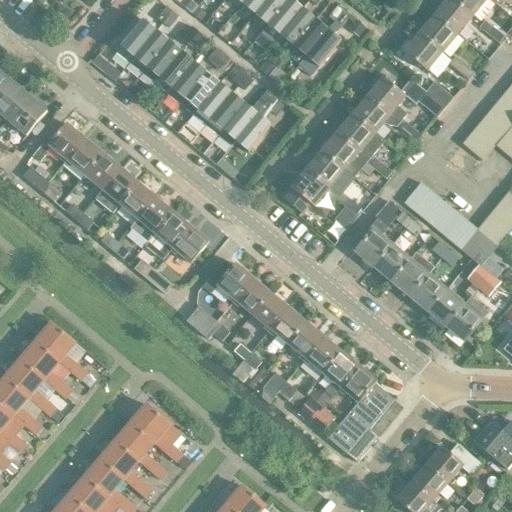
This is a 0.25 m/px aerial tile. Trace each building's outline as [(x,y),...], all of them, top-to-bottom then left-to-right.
[(256,16),(268,0),(247,0),(243,6),(256,16)] [(268,26),(290,0),(268,0),(256,16),(268,26)] [(274,45),(304,9),(292,0),(290,0),(268,26),(261,35),(274,45)] [(459,36),(474,17),(453,0),(449,0),(436,17),(459,36)] [(453,0),(474,17),(488,0),(453,0)] [(310,14),(313,11),(306,6),(304,9),(281,37),(294,47),(317,20),(310,14)] [(163,24),(173,12),(167,7),(158,19),(163,24)] [(336,23),(345,11),(340,7),(330,18),(336,23)] [(342,40),(335,35),(351,16),(345,11),(336,23),(330,30),(307,58),(306,57),(299,67),(313,77),(342,40)] [(173,12),(163,24),(170,29),(180,18),(173,12)] [(444,54),(459,36),(436,17),(421,35),(444,54)] [(130,64),(157,31),(144,20),(117,53),(130,64)] [(294,47),(306,57),(307,58),(330,30),(317,20),(294,47)] [(486,22),(480,28),(490,36),(495,30),(486,22)] [(189,45),(199,33),(192,28),(183,40),(189,45)] [(497,29),(491,36),(500,44),(506,36),(497,29)] [(143,75),(171,42),(157,31),(130,64),(143,75)] [(199,33),(189,45),(196,50),(205,38),(199,33)] [(407,53),(403,58),(410,64),(414,60),(429,72),(444,54),(421,35),(406,53),(407,53)] [(251,47),(238,37),(231,46),(244,56),(251,47)] [(156,85),(183,52),(171,42),(143,75),(156,85)] [(214,66),(224,54),(218,49),(208,61),(214,66)] [(169,96),(196,63),(183,52),(156,85),(169,96)] [(224,54),(214,66),(220,70),(230,59),(224,54)] [(456,58),(450,65),(460,73),(465,66),(456,58)] [(181,106),(208,73),(196,63),(169,96),(181,106)] [(465,66),(460,73),(469,80),(469,81),(475,74),(465,66)] [(240,87),(250,75),(244,70),(233,81),(240,87)] [(194,117),(221,84),(208,73),(181,106),(194,117)] [(250,75),(240,87),(245,92),(255,80),(250,75)] [(385,78),(368,98),(392,116),(401,124),(403,121),(407,115),(399,108),(408,97),(401,92),(393,85),(395,83),(387,76),(385,79),(385,78)] [(0,114),(7,120),(28,95),(8,79),(0,88),(0,114)] [(411,79),(401,92),(408,97),(417,105),(420,102),(439,118),(447,108),(428,92),(411,79)] [(206,127),(234,94),(221,84),(194,117),(206,127)] [(428,92),(447,108),(454,100),(435,84),(428,92)] [(511,106),(511,91),(510,89),(502,98),(511,106)] [(265,108),(275,96),(268,91),(259,103),(265,108)] [(219,138),(247,105),(234,94),(206,127),(219,138)] [(28,95),(7,120),(27,137),(48,112),(28,95)] [(275,96),(265,108),(271,113),(281,101),(275,96)] [(368,98),(354,115),(377,134),(384,125),(397,128),(401,124),(392,116),(368,98)] [(511,122),(511,106),(502,98),(494,107),(511,122)] [(231,148),(259,115),(247,105),(219,138),(231,148)] [(511,122),(494,107),(487,117),(506,133),(511,126),(511,122)] [(249,154),(249,153),(272,126),(259,115),(231,148),(232,149),(236,144),(249,154)] [(386,142),(377,134),(354,115),(338,134),(371,160),(367,164),(377,172),(384,165),(374,157),(386,142)] [(487,117),(479,126),(499,142),(506,133),(487,117)] [(399,127),(409,136),(414,128),(404,120),(399,127)] [(49,146),(67,161),(85,140),(67,124),(49,146)] [(479,126),(471,135),(491,151),(496,145),(499,142),(479,126)] [(507,154),(511,147),(511,126),(506,133),(499,142),(496,145),(507,154)] [(414,128),(409,136),(418,143),(424,136),(414,128)] [(355,178),(367,164),(371,160),(338,134),(323,152),(355,178)] [(482,162),(491,151),(471,135),(463,145),(482,162)] [(85,176),(103,154),(85,140),(67,161),(85,176)] [(323,152),(308,171),(331,190),(332,189),(341,196),(342,194),(355,178),(323,152)] [(121,169),(111,161),(103,154),(85,176),(103,190),(121,169)] [(384,165),(377,172),(387,180),(393,173),(384,165)] [(45,195),(53,186),(32,168),(24,178),(45,195)] [(120,205),(138,184),(121,169),(103,190),(95,199),(113,214),(120,205)] [(332,189),(331,190),(308,171),(293,189),(295,190),(287,200),(304,214),(312,205),(316,208),(326,196),(337,200),(341,196),(332,189)] [(138,220),(156,198),(138,184),(120,205),(138,220)] [(416,211),(432,192),(422,184),(406,203),(416,211)] [(53,186),(45,195),(55,203),(62,194),(53,186)] [(426,219),(441,200),(432,192),(416,211),(426,219)] [(501,202),(511,212),(511,194),(509,192),(501,202)] [(337,200),(347,209),(353,202),(342,194),(337,200)] [(155,234),(155,235),(174,213),(156,198),(138,220),(130,229),(148,243),(155,234)] [(434,226),(450,207),(441,200),(426,219),(434,226)] [(353,202),(347,209),(357,217),(362,211),(353,202)] [(511,227),(511,212),(501,202),(493,212),(511,227)] [(76,222),(83,214),(73,205),(66,213),(76,222)] [(444,234),(459,215),(450,207),(434,226),(444,234)] [(506,237),(511,230),(511,227),(493,212),(486,220),(506,237)] [(173,249),(191,228),(174,213),(155,235),(173,249)] [(407,229),(413,222),(403,213),(397,220),(407,229)] [(83,214),(76,222),(88,231),(94,223),(83,214)] [(453,242),(469,223),(459,215),(444,234),(453,242)] [(393,246),(382,237),(389,228),(378,219),(371,229),(374,231),(356,252),(375,268),(393,246)] [(497,248),(506,237),(486,220),(478,230),(476,232),(477,233),(497,248)] [(413,222),(407,229),(417,237),(423,230),(413,222)] [(476,232),(478,230),(469,223),(453,242),(463,250),(471,241),(477,233),(476,232)] [(191,228),(173,249),(191,264),(209,243),(191,228)] [(490,257),(497,248),(477,233),(471,241),(490,257)] [(112,251),(119,243),(108,234),(101,242),(112,251)] [(482,266),(490,257),(471,241),(463,250),(482,266)] [(119,243),(112,251),(123,260),(130,252),(119,243)] [(443,259),(449,252),(438,243),(432,250),(443,259)] [(411,261),(410,261),(393,246),(375,268),(393,283),(411,261)] [(429,276),(428,276),(435,267),(417,252),(410,261),(411,261),(393,283),(411,298),(429,276)] [(449,252),(443,259),(453,267),(459,260),(449,252)] [(143,277),(151,268),(143,261),(135,270),(143,277)] [(225,262),(203,288),(212,295),(218,287),(235,301),(254,279),(236,264),(232,268),(225,262)] [(479,288),(490,275),(480,267),(469,280),(479,288)] [(151,268),(143,277),(166,296),(174,286),(151,268)] [(490,275),(479,288),(489,296),(500,284),(490,275)] [(429,312),(446,291),(429,276),(411,298),(429,312)] [(253,316),(271,294),(254,279),(235,301),(253,316)] [(447,327),(464,306),(446,291),(429,312),(447,327)] [(271,330),(289,309),(271,294),(253,316),(271,330)] [(465,343),(483,322),(489,314),(471,299),(465,306),(464,306),(447,327),(465,343)] [(213,335),(212,334),(220,325),(200,308),(192,317),(187,323),(208,340),(213,335)] [(288,345),(306,323),(289,309),(271,330),(288,345)] [(306,359),(324,338),(306,323),(288,345),(306,359)] [(88,374),(66,355),(75,344),(52,325),(36,343),(59,363),(71,373),(81,382),(88,374)] [(212,334),(213,335),(222,343),(230,334),(220,325),(212,334)] [(324,374),(342,352),(324,338),(306,359),(324,374)] [(36,343),(21,361),(44,381),(43,381),(55,391),(66,400),(73,392),(63,383),(71,373),(59,363),(36,343)] [(245,361),(251,353),(241,345),(234,353),(245,361)] [(342,352),(324,374),(334,382),(326,392),(333,398),(341,389),(359,367),(342,352)] [(245,361),(256,370),(262,363),(251,353),(245,361)] [(35,391),(43,381),(44,381),(21,361),(6,379),(29,399),(28,399),(50,418),(57,410),(35,391)] [(395,401),(375,384),(377,382),(359,367),(341,389),(359,403),(328,439),(358,464),(380,438),(370,430),(395,401)] [(280,390),(286,382),(276,374),(270,382),(280,390)] [(20,409),(28,399),(29,399),(6,379),(0,385),(0,404),(14,416),(13,417),(25,427),(35,436),(42,428),(20,409)] [(286,382),(280,390),(291,400),(297,392),(286,382)] [(73,392),(66,400),(72,405),(79,397),(73,392)] [(297,414),(311,426),(324,409),(311,398),(297,414)] [(16,437),(25,427),(13,417),(14,416),(0,404),(0,436),(9,445),(20,454),(27,446),(16,437)] [(173,446),(182,435),(170,425),(147,406),(132,425),(154,444),(176,463),(177,462),(183,455),(173,446)] [(311,426),(321,435),(335,418),(324,409),(311,426)] [(511,465),(511,421),(511,422),(505,430),(500,426),(496,431),(491,427),(476,444),(508,471),(511,465)] [(145,454),(154,444),(132,425),(116,443),(139,462),(161,481),(168,473),(145,454)] [(1,455),(9,445),(0,436),(0,467),(4,472),(11,464),(1,455)] [(130,472),(139,462),(116,443),(101,461),(124,480),(123,480),(146,499),(153,491),(130,472)] [(448,484),(462,469),(471,477),(482,465),(458,445),(450,454),(443,448),(427,466),(448,484)] [(191,462),(183,455),(177,462),(185,469),(191,462)] [(115,490),(123,480),(124,480),(101,461),(86,479),(120,508),(123,511),(134,511),(137,509),(115,490)] [(434,501),(448,484),(427,466),(412,483),(433,502),(434,501)] [(123,511),(120,508),(86,479),(71,497),(89,511),(123,511)] [(434,501),(433,502),(412,483),(397,501),(409,511),(438,511),(441,508),(434,501)] [(261,511),(265,507),(242,488),(227,506),(233,511),(261,511)] [(475,507),(484,496),(477,489),(467,500),(475,507)] [(88,511),(71,497),(57,511),(88,511)]
